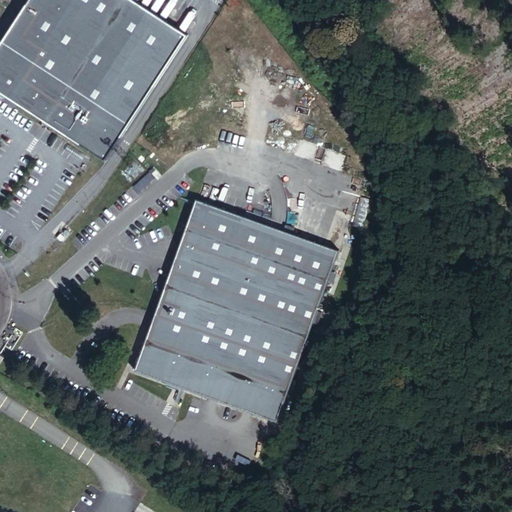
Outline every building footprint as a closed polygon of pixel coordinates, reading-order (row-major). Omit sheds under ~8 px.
[(0,93),(1,93),(106,161),(185,38),(126,0),(29,0),(0,46),(0,93)] [(208,194),(206,200),(212,202),(214,196),(208,194)] [(212,202),(206,200),(199,198),(138,367),(281,419),(342,249),(326,244),(324,250),(292,238),(294,232),(247,215),(245,222),(211,209),(213,203),(212,202)] [(247,215),(213,203),(211,209),(245,222),(247,215)] [(324,250),(326,244),(294,232),(292,238),(324,250)] [(349,259),(342,256),(330,290),(337,293),(349,259)]
